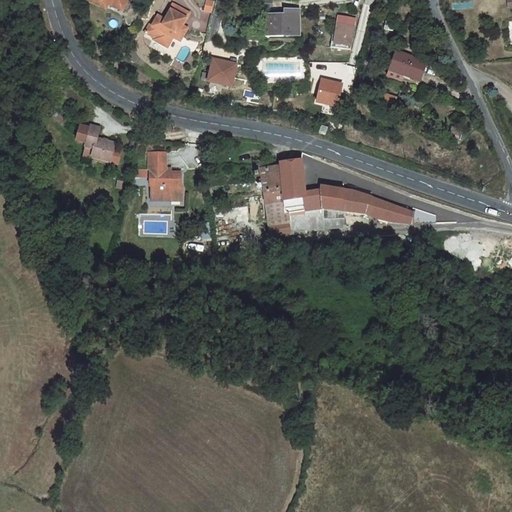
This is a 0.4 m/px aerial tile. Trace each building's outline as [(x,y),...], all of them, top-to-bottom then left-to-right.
[(91,0),(99,4),(100,0),(105,0),(109,2),(123,8),(126,0),(91,0)] [(214,1),(207,0),(205,0),(203,12),(211,14),(214,1)] [(150,25),(145,34),(154,39),(153,41),(167,49),(173,39),(176,33),(183,38),(188,30),(183,27),(190,14),(173,5),(164,22),(157,18),(152,27),(150,25)] [(285,16),(264,16),(264,36),(299,36),(299,11),(285,11),(285,16)] [(402,25),(392,23),(390,31),(401,33),(402,25)] [(338,25),(334,24),(331,47),(350,50),(354,28),(343,26),(338,25)] [(176,33),(173,39),(180,43),(183,38),(176,33)] [(420,82),(427,63),(396,52),(387,77),(401,82),(403,76),(420,82)] [(237,65),(213,60),(208,82),(231,88),(237,65)] [(438,67),(431,65),(428,74),(435,76),(438,67)] [(337,109),(342,87),(322,81),(316,104),(337,109)] [(56,119),(61,125),(66,120),(60,114),(56,119)] [(90,131),(80,128),(78,137),(88,140),(87,143),(96,145),(93,156),(111,161),(115,143),(97,139),(100,128),(91,126),(90,131)] [(319,133),(325,135),(327,129),(321,127),(319,133)] [(461,132),(452,128),(450,134),(452,135),(450,141),(457,144),(461,132)] [(93,156),(96,145),(87,143),(84,154),(93,156)] [(170,202),(170,199),(182,199),(182,188),(181,188),(181,174),(171,174),(166,174),(166,170),(166,153),(149,153),(149,170),(150,170),(150,187),(151,187),(151,202),(170,202)] [(276,159),(260,160),(261,170),(255,171),(256,176),(263,175),(266,203),(284,201),(281,166),(277,167),(276,159)] [(306,198),(324,180),(325,173),(312,166),(302,167),(302,161),(281,164),(281,166),(284,201),(306,198)] [(336,178),(325,173),(324,180),(341,185),(342,182),(343,183),(344,180),(336,178)] [(306,198),(310,229),(346,227),(345,211),(366,213),(378,218),(392,221),(412,223),(413,213),(395,207),(371,197),(352,191),(340,190),(341,185),(324,180),(306,198)] [(290,213),(291,230),(310,229),(306,198),(284,201),(286,214),(290,213)] [(286,214),(284,201),(266,203),(270,236),(292,233),(291,230),(290,213),(286,214)]
